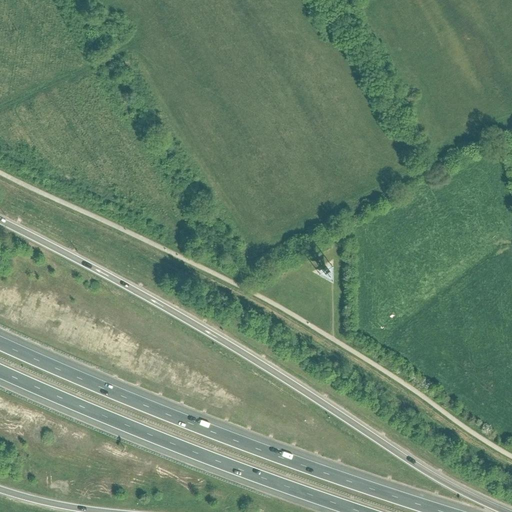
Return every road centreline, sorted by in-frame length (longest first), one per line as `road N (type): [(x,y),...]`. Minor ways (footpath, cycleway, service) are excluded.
road 1 (motorway): [(500,511),(245,356),(0,220)]
road 2 (motorway): [(446,511),(0,344)]
road 3 (motorway): [(0,371),(361,511)]
